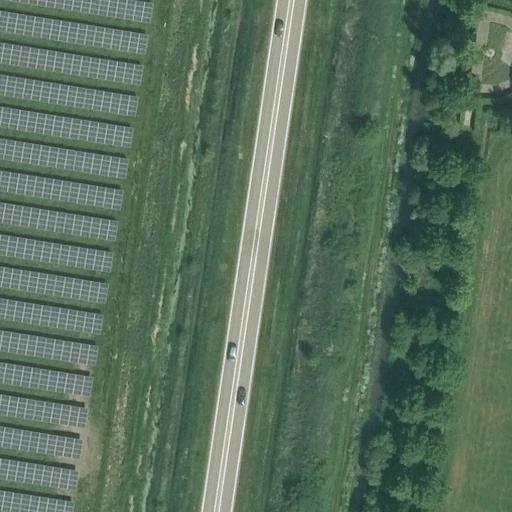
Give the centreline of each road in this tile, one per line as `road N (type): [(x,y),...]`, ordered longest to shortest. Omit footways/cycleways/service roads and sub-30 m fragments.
road 1 (track): [(410,511),(485,16),(511,25)]
road 2 (primary): [(218,511),(293,0)]
